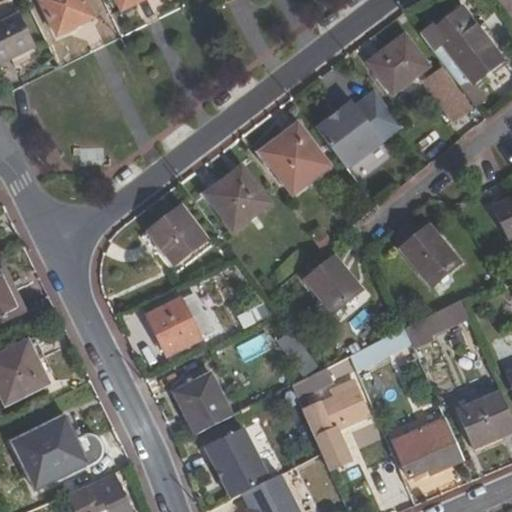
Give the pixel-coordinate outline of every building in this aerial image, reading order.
[(39,0),(58,37),(97,18),(88,0),(39,0)] [(145,0),(117,0),(123,11),(145,0)] [(431,19),(417,30),(433,51),(443,44),(474,82),(501,62),(458,6),(435,24),(431,19)] [(0,65),(36,48),(20,16),(0,25),(0,65)] [(395,96),(430,69),(406,38),(371,65),(395,96)] [(471,109),(442,71),(423,86),(452,124),(471,109)] [(492,98),(481,106),(488,115),(499,107),(492,98)] [(332,121),(319,131),(349,171),(385,144),(394,136),(367,100),(357,108),(355,104),(340,115),(342,117),(334,123),(332,121)] [(340,115),(332,121),(334,123),(342,117),(340,115)] [(265,154),(296,195),(322,175),(291,134),(265,154)] [(245,171),(209,198),(237,234),(272,207),(245,171)] [(508,247),(511,244),(511,202),(491,214),(508,247)] [(178,267),(210,243),(184,210),(153,234),(178,267)] [(309,234),(324,253),(335,244),(321,225),(309,234)] [(464,267),(433,229),(402,254),(434,292),(464,267)] [(361,293),(334,260),(306,284),(333,316),(361,293)] [(0,326),(22,316),(9,289),(12,287),(5,274),(0,276),(0,326)] [(149,320),(168,361),(205,343),(185,302),(149,320)] [(408,331),(415,346),(417,350),(436,340),(435,338),(469,321),(462,304),(408,331)] [(357,313),(340,319),(345,332),(362,325),(357,313)] [(263,326),(236,344),(246,359),(274,341),(263,326)] [(352,359),(358,372),(415,346),(408,331),(352,359)] [(305,381),(318,370),(292,335),(278,345),(305,381)] [(0,390),(9,408),(52,387),(31,343),(0,358),(0,390)] [(326,372),(294,388),(301,403),(334,387),(327,372),(326,372)] [(176,393),(197,436),(232,419),(212,377),(176,393)] [(340,401),(361,392),(358,385),(337,394),(340,401)] [(322,441),(339,434),(372,419),(361,392),(340,401),(311,414),(322,441)] [(473,451),(511,434),(511,421),(500,393),(456,412),(473,451)] [(324,456),(330,470),(351,461),(339,434),(322,441),(311,414),(307,416),(322,451),(324,456)] [(13,444),(36,492),(94,464),(99,460),(102,456),(102,451),(102,448),(99,445),(96,442),(92,441),(87,441),(80,444),(67,419),(13,444)] [(433,477),(465,462),(447,422),(396,444),(412,479),(430,471),(433,477)] [(208,449),(233,502),(244,496),(272,482),(247,430),(208,449)] [(405,489),(393,462),(366,474),(376,497),(386,492),(388,496),(405,489)] [(132,511),(115,475),(73,495),(80,511),(132,511)] [(272,482),(244,496),(252,511),(300,511),(283,477),(272,482)]
